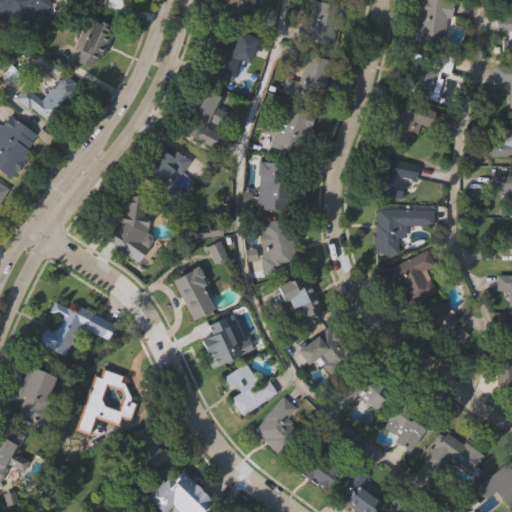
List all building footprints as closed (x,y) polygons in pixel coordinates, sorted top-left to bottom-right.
[(0,0),(47,0),(50,13),(0,21),(0,0)] [(246,0),(245,17),(220,15),(221,0),(246,0)] [(335,51),(300,44),(307,0),(313,0),(343,5),(335,51)] [(449,0),(446,44),(412,41),(415,0),(449,0)] [(91,68),(73,61),(78,49),(73,46),(86,14),(109,24),(91,68)] [(511,15),(511,50),(503,50),(503,30),(493,30),(493,15),(511,15)] [(242,38),(228,80),(205,72),(218,30),(242,38)] [(440,69),(436,98),(406,93),(412,50),(450,56),(448,70),(440,69)] [(280,91),(284,77),(294,80),(302,51),(329,58),(317,101),(280,91)] [(511,107),(505,107),(505,81),(497,81),(497,64),(511,64),(511,107)] [(77,83),(51,123),(13,98),(21,86),(41,98),(58,71),(77,83)] [(178,131),(198,86),(220,96),(215,107),(224,111),(217,128),(219,129),(211,146),(178,131)] [(312,111),(299,156),(267,146),(271,134),(269,134),(280,101),(312,111)] [(432,112),(428,126),(418,123),(415,132),(408,130),(404,144),(384,139),(395,101),(432,112)] [(36,133),(8,176),(0,171),(0,115),(2,112),(36,133)] [(511,121),(511,155),(483,155),(483,139),(511,139),(511,121)] [(179,174),(170,168),(157,189),(138,177),(161,141),(188,159),(179,174)] [(416,163),(413,178),(403,176),(399,197),(370,192),(376,156),(416,163)] [(254,208),(256,161),(290,162),(288,210),(254,208)] [(511,174),(511,187),(500,187),(500,174),(511,174)] [(151,235),(137,260),(104,242),(131,193),(151,204),(138,228),(151,235)] [(404,224),(404,237),(397,237),(397,252),(373,252),(373,207),(432,208),(432,224),(404,224)] [(291,219),(292,270),(261,270),(261,219),(291,219)] [(433,291),(405,304),(388,265),(426,249),(432,265),(424,268),(433,291)] [(168,279),(192,267),(213,306),(188,319),(168,279)] [(296,305),(285,310),(275,285),(306,272),(322,312),(302,320),(296,305)] [(54,297),(110,324),(103,338),(76,326),(63,354),(36,342),(50,313),(47,312),(54,297)] [(449,350),(420,317),(439,300),(468,334),(449,350)] [(195,329),(222,317),(238,352),(211,364),(195,329)] [(295,344),(331,327),(350,366),(329,376),(321,360),(306,367),(295,344)] [(511,334),(511,382),(502,382),(503,334),(511,334)] [(275,392),(241,414),(229,396),(234,393),(222,375),(243,362),(257,383),(266,378),(275,392)] [(354,395),(346,404),(335,394),(362,364),(392,391),(372,412),(354,395)] [(51,374),(38,420),(13,413),(27,367),(51,374)] [(98,396),(95,403),(112,409),(108,420),(92,414),(85,433),(73,429),(87,392),(98,396)] [(407,416),(423,429),(406,449),(378,426),(402,395),(415,406),(407,416)] [(302,431),(280,456),(251,430),(281,396),(296,408),(287,418),(302,431)] [(0,421),(21,432),(0,474),(0,421)] [(166,459),(141,470),(125,434),(149,423),(166,459)] [(467,474),(446,459),(439,469),(423,457),(445,428),(481,455),(467,474)] [(295,466),(310,449),(336,472),(320,489),(295,466)] [(481,481),(507,458),(511,463),(511,506),(507,511),(481,481)] [(358,487),(378,502),(369,511),(357,511),(333,494),(356,463),(369,473),(358,487)] [(179,511),(171,504),(163,511),(159,511),(144,497),(165,476),(169,480),(179,470),(210,501),(199,511),(179,511)]
